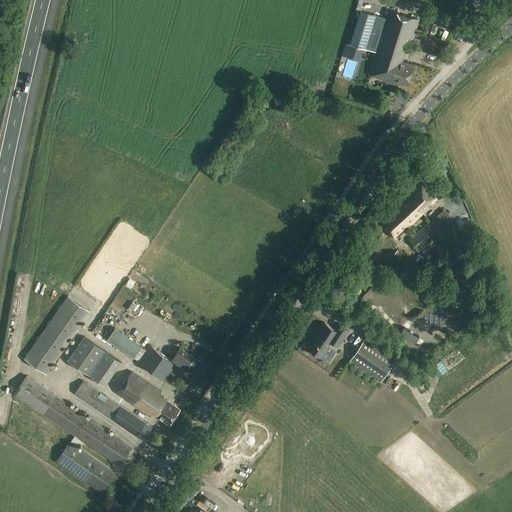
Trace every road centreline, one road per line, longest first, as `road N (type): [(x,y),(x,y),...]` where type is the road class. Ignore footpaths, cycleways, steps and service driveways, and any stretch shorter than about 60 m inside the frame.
road 1 (secondary): [(150,511),(409,130),(460,73)]
road 2 (motorway): [(0,209),(46,0)]
road 3 (track): [(420,398),(439,371),(479,348),(489,363),(440,394)]
